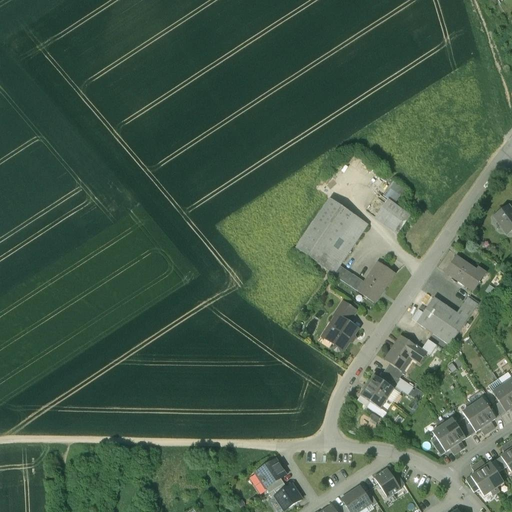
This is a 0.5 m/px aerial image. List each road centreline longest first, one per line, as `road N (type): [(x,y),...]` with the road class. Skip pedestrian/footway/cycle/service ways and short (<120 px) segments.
road 1 (residential): [(331,445),(342,388),(509,147)]
road 2 (track): [(0,440),(275,444)]
